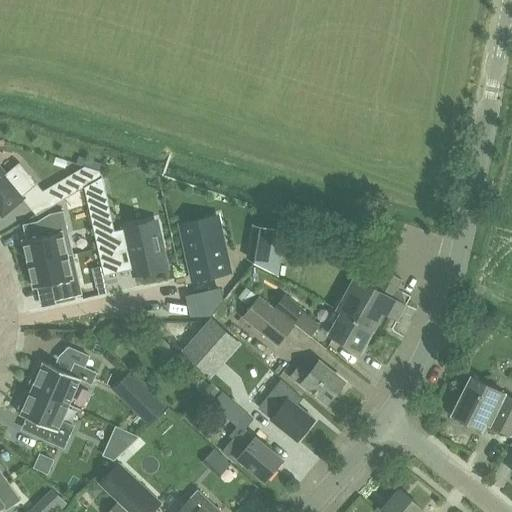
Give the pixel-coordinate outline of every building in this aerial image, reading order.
[(67,160),(55,156),(53,163),(65,167),(67,160)] [(0,168),(0,212),(2,215),(24,197),(23,196),(37,184),(19,163),(5,174),(0,168)] [(42,191),(51,207),(102,177),(99,171),(85,166),(42,191)] [(108,202),(89,206),(100,255),(119,251),(119,250),(128,248),(133,269),(134,275),(167,268),(161,240),(156,221),(150,222),(124,228),(124,229),(115,231),(108,202)] [(26,240),(23,241),(29,265),(73,254),(64,211),(50,214),(37,221),(41,237),(26,240)] [(201,221),(182,225),(194,280),(229,272),(219,225),(203,229),(201,221)] [(257,238),(253,262),(254,262),(279,277),(286,231),(271,228),(259,226),(257,238)] [(73,254),(29,265),(34,287),(51,283),(55,301),(82,295),(73,254)] [(377,270),(358,260),(350,276),(353,279),(336,309),(340,312),(328,334),(361,352),(373,331),(374,331),(384,314),(397,321),(406,305),(393,298),(403,280),(379,267),(377,270)] [(106,285),(98,287),(99,295),(108,293),(106,285)] [(247,304),(255,294),(246,287),(238,297),(247,304)] [(208,292),(213,312),(222,301),(219,290),(208,292)] [(302,313),(299,311),(300,310),(281,295),(274,304),(293,320),(295,321),(293,323),(295,325),(311,337),(320,326),(303,311),(302,313)] [(295,325),(293,323),(259,296),(241,318),(277,347),(295,325)] [(190,350),(187,353),(214,378),(217,375),(216,374),(225,364),(227,365),(246,345),(219,320),(200,340),(201,341),(192,351),(190,350)] [(85,367),(96,372),(100,364),(88,359),(85,367)] [(345,382),(319,361),(309,373),(299,366),(288,378),(305,391),(307,388),(327,404),(345,382)] [(38,364),(29,383),(34,384),(32,388),(69,405),(80,380),(91,384),(96,372),(85,367),(74,362),(69,373),(44,362),(42,366),(38,364)] [(511,437),(511,434),(511,397),(505,394),(470,377),(451,415),(482,430),(486,423),(490,425),(489,426),(511,437)] [(26,390),(18,409),(22,411),(20,416),(43,425),(37,438),(63,449),(73,426),(62,421),(69,405),(32,388),(30,392),(26,390)] [(287,399),(276,390),(265,403),(276,412),(271,419),(297,441),(314,420),(288,398),(287,399)] [(237,428),(249,415),(226,394),(214,407),(237,428)] [(255,437),(244,428),(238,435),(236,434),(221,452),(235,463),(238,459),(265,481),(283,460),(255,437)] [(33,468),(48,474),(54,460),(39,453),(33,468)] [(120,457),(97,479),(130,511),(153,511),(164,501),(120,457)] [(0,509),(3,507),(6,510),(21,500),(5,477),(0,480),(0,509)] [(191,484),(164,511),(208,511),(214,506),(191,484)] [(52,489),(40,500),(51,511),(60,511),(68,505),(52,489)] [(421,511),(423,510),(399,489),(380,510),(383,511),(421,511)] [(128,511),(118,503),(117,502),(107,511),(128,511)]
